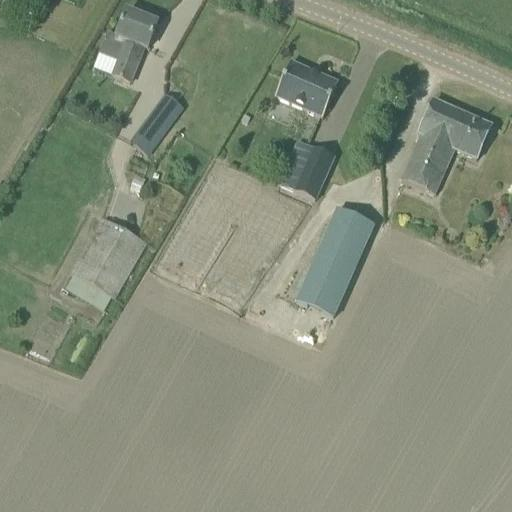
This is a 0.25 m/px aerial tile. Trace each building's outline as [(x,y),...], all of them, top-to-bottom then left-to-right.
[(129,87),(138,63),(143,51),(147,53),(156,28),(125,15),(115,39),(106,36),(98,58),(118,65),(112,80),(129,87)] [(275,101),(322,122),(338,87),(290,66),(275,101)] [(176,107),(165,99),(155,112),(172,124),(182,111),(176,107)] [(400,184),(433,199),(453,154),(475,164),(490,130),(432,104),(417,138),(420,139),(400,184)] [(132,149),(146,159),(160,140),(147,130),(132,149)] [(293,195),(314,205),(334,161),(312,151),(293,195)] [(373,230),(336,214),(295,306),(333,322),(373,230)] [(71,279),(113,303),(145,248),(103,223),(71,279)]
